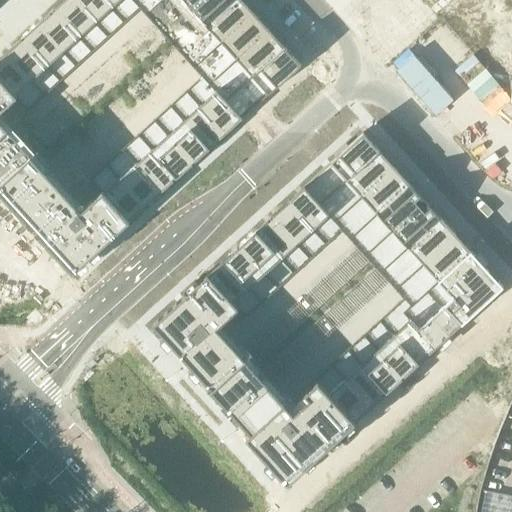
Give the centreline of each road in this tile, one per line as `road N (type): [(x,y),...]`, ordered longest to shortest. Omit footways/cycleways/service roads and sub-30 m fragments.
road 1 (residential): [(104,309),(365,66)]
road 2 (residential): [(276,490),(104,309)]
road 3 (residential): [(511,216),(365,66)]
road 4 (secondary): [(100,511),(0,415)]
road 5 (residential): [(94,318),(0,219)]
road 6 (residential): [(0,409),(94,318)]
